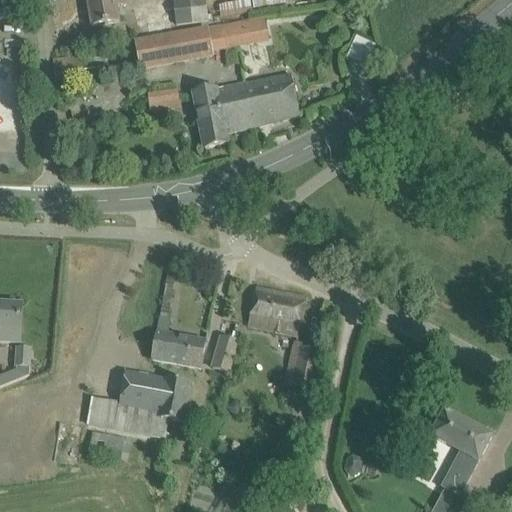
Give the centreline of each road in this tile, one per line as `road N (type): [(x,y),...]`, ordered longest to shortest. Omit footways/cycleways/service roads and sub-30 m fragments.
road 1 (tertiary): [(511,2),(351,124),(212,188)]
road 2 (unclassified): [(338,511),(326,482),(327,448),(354,299)]
road 3 (unclassified): [(47,200),(34,0)]
road 4 (unclassified): [(354,299),(259,260),(212,188)]
road 5 (unclassified): [(511,378),(354,299)]
road 6 (tertiary): [(212,188),(139,201),(47,200)]
